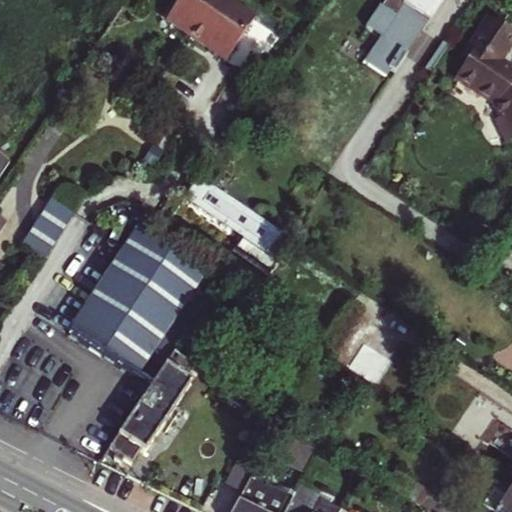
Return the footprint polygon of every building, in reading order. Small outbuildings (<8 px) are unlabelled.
[(224,0),(187,0),(172,25),(207,46),(215,45),(216,53),(234,64),(260,22),(224,0)] [(445,0),(396,0),(394,3),(391,0),(374,25),(387,34),(370,59),(395,75),(445,0)] [(479,32),(482,34),(491,21),(488,19),(479,32)] [(511,35),(491,21),(482,34),(463,62),(467,64),(457,80),(496,106),(502,120),(498,121),(509,145),(511,143),(511,74),(508,72),(507,69),(501,64),(511,47),(511,35)] [(0,178),(13,159),(0,150),(0,178)] [(279,260),(293,239),(201,177),(186,198),(279,260)] [(175,352),(220,286),(138,231),(71,333),(152,387),(175,352)] [(152,387),(110,448),(132,462),(141,449),(144,451),(191,383),(188,381),(197,367),(175,352),(152,387)] [(432,494),(399,471),(389,486),(422,509),(432,494)] [(285,511),(339,511),(341,508),(332,502),(337,491),(304,474),(285,511)] [(511,511),(511,476),(491,508),(487,505),(481,511),(511,511)] [(264,511),(239,500),(232,511),(264,511)]
